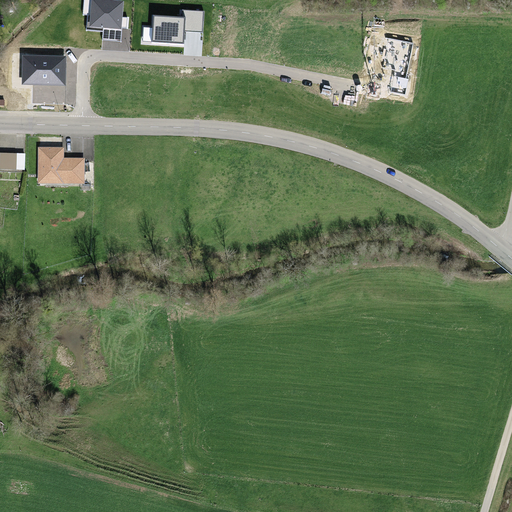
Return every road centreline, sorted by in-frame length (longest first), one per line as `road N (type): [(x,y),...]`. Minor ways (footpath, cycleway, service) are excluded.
road 1 (secondary): [(511,258),(448,207),(295,142),(237,131),(82,125)]
road 2 (residential): [(360,87),(248,63),(98,56),(84,65),(82,125)]
